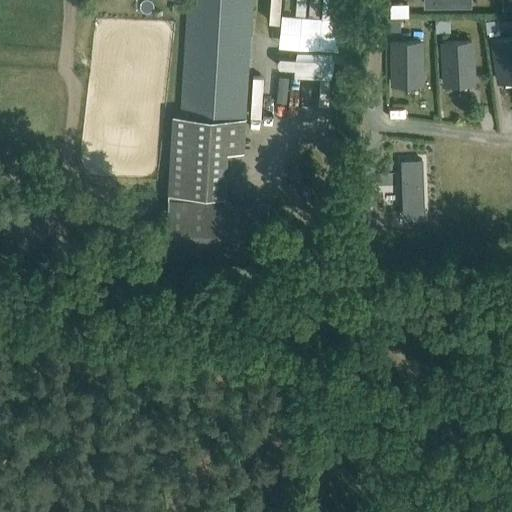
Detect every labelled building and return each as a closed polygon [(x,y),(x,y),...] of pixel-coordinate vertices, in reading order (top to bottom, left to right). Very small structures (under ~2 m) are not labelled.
[(244,118),(251,0),(187,0),(180,114),(173,113),(165,257),(265,264),(268,204),(225,198),(228,152),(242,153),(244,118)] [(408,17),(407,3),(391,4),(392,17),(408,17)] [(511,78),(511,38),(493,41),(499,81),(511,78)] [(474,82),(472,42),(444,43),(446,83),(474,82)] [(421,43),(393,43),(393,83),(421,83),(421,43)] [(321,90),(323,51),(285,49),(285,55),(267,54),(266,78),(287,79),(287,92),(308,93),(308,89),(321,90)] [(336,94),(335,54),(326,54),(327,94),(336,94)] [(398,171),(397,209),(424,210),(425,164),(409,163),(409,171),(398,171)] [(353,224),(364,225),(366,204),(355,203),(353,224)]
